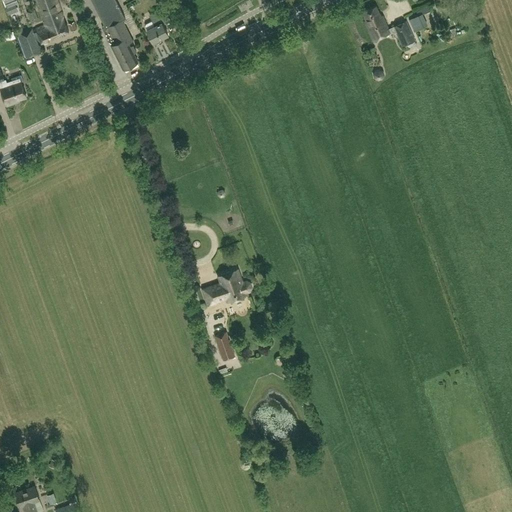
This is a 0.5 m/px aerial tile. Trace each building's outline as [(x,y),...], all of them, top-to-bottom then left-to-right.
[(36,0),(45,25),(51,39),(69,32),(57,0),(36,0)] [(125,18),(115,0),(91,0),(96,10),(104,24),(102,25),(103,27),(102,28),(123,69),(138,62),(133,53),(136,52),(133,46),(130,47),(128,43),(133,41),(122,20),(125,18)] [(408,18),(409,19),(414,32),(425,26),(420,16),(431,11),(429,5),(416,11),(417,14),(408,18)] [(390,33),(387,26),(382,16),(380,17),(376,6),(362,12),(366,20),(364,21),(373,41),(390,33)] [(152,21),(146,25),(145,26),(147,30),(147,31),(153,43),(168,35),(162,24),(170,20),(164,8),(157,11),(160,17),(152,21)] [(39,21),(34,9),(27,11),(31,24),(39,21)] [(406,21),(393,27),(389,28),(391,33),(394,33),(396,33),(402,46),(415,40),(406,21)] [(74,22),(69,24),(72,31),(77,29),(74,22)] [(51,39),(45,25),(36,29),(42,43),(51,39)] [(33,28),(18,33),(24,50),(27,59),(33,57),(42,54),(39,44),(33,28)] [(383,79),(385,75),(383,70),(379,68),(374,70),(373,74),(374,78),(378,81),(383,79)] [(11,78),(12,80),(6,83),(5,80),(4,81),(1,72),(0,72),(0,82),(2,88),(1,89),(7,106),(14,103),(14,101),(26,97),(21,82),(23,81),(21,74),(11,78)] [(221,283),(203,289),(208,305),(226,298),(228,301),(246,295),(245,292),(249,290),(251,287),(250,283),(246,281),(242,282),(237,268),(218,275),(221,283)] [(214,336),(222,360),(235,356),(226,331),(214,336)] [(34,486),(14,492),(19,507),(22,505),(24,511),(36,511),(34,502),(39,500),(34,486)] [(55,510),(55,511),(80,511),(75,497),(69,499),(71,505),(55,510)]
